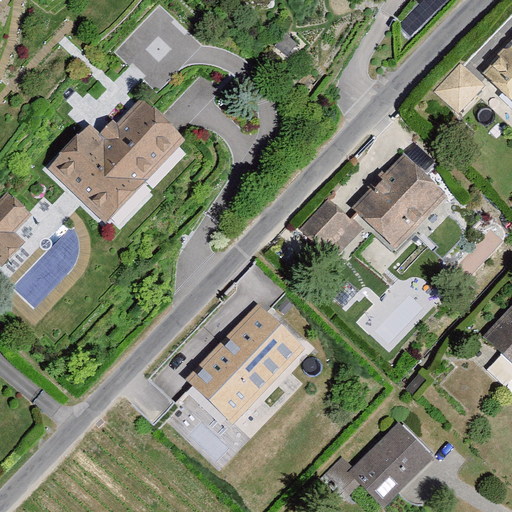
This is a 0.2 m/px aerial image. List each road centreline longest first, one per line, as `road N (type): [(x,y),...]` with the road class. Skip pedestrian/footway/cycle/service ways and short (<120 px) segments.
road 1 (residential): [(490,0),(8,511)]
road 2 (unknown): [(95,115),(152,68),(192,56),(217,56),(258,86),(266,118),(250,161),(188,246),(207,303)]
